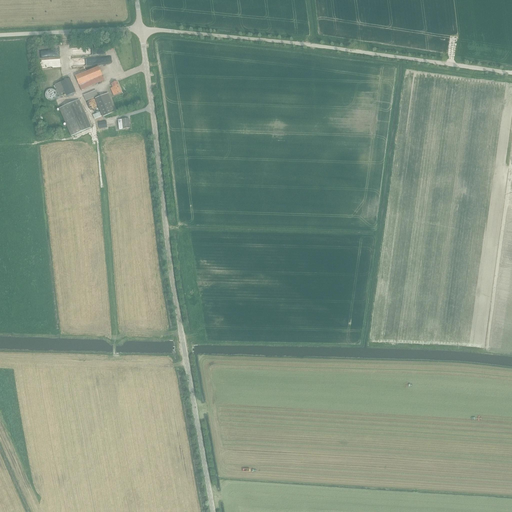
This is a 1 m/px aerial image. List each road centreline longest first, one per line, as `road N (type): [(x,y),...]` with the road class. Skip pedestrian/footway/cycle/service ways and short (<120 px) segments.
road 1 (unclassified): [(212,511),(169,267),(141,28)]
road 2 (unclassified): [(141,28),(511,73)]
road 3 (unclassified): [(0,35),(141,28)]
